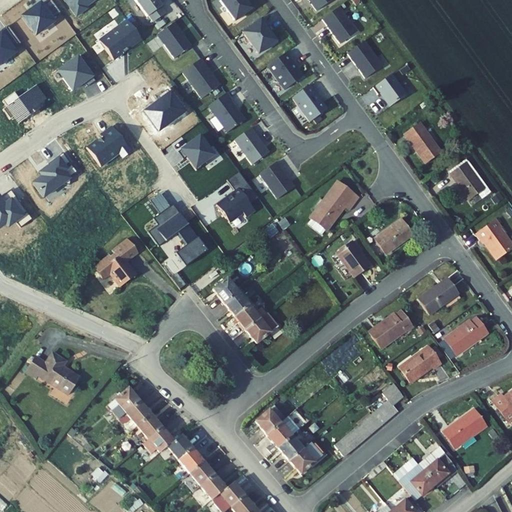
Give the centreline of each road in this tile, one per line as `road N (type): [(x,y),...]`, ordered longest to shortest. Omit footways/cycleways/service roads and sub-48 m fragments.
road 1 (residential): [(294,511),(420,406),(511,362)]
road 2 (residential): [(254,392),(449,241)]
road 3 (residential): [(197,0),(291,137),(317,143)]
road 4 (residential): [(148,352),(186,302),(254,392)]
road 5 (residential): [(0,277),(148,352)]
road 6 (residential): [(449,241),(359,114)]
road 7 (residential): [(359,114),(274,0)]
road 8 (residential): [(0,165),(59,121),(113,96)]
road 9 (residential): [(113,96),(188,198)]
